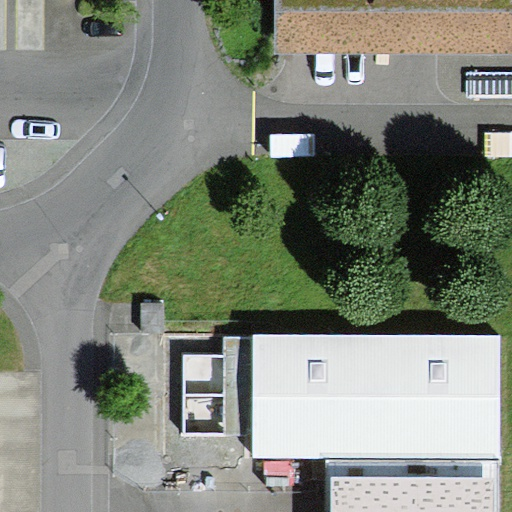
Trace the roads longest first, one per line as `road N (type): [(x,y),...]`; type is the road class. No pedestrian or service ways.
road 1 (residential): [(73,229),(63,278),(61,511)]
road 2 (residential): [(181,0),(174,93),(159,136),(73,229)]
